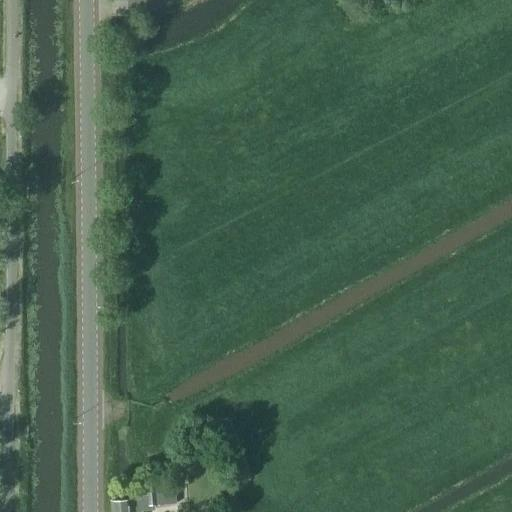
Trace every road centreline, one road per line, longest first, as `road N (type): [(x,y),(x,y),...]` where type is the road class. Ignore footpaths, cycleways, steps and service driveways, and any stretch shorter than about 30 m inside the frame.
road 1 (secondary): [(88,511),(85,0)]
road 2 (unclassified): [(6,446),(12,0)]
